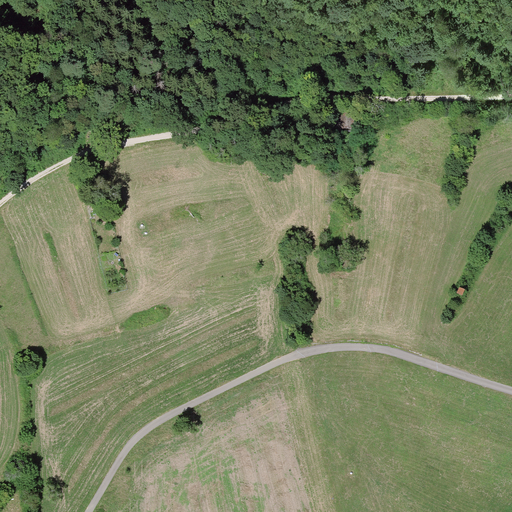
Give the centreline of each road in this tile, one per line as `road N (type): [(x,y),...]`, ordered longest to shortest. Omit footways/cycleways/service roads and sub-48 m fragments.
road 1 (track): [(511,95),(277,106),(81,155),(0,205)]
road 2 (residential): [(88,511),(124,450),(154,423),(297,352),(387,349),(511,389)]
